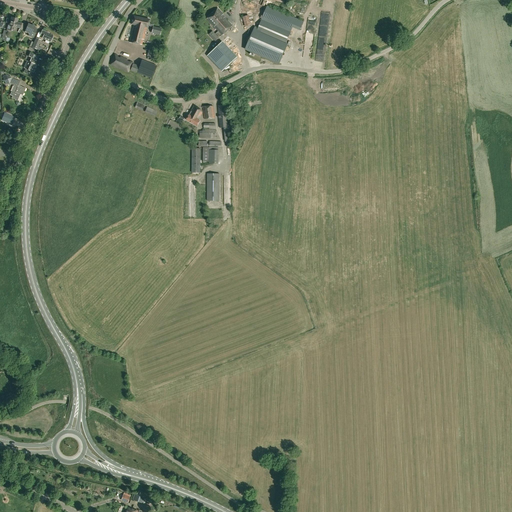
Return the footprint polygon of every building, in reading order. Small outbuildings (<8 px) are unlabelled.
[(218,8),(207,19),(219,31),(216,34),(220,37),(222,35),(233,26),(222,15),(223,14),(218,8)] [(252,16),(250,17),(248,13),(243,15),(246,25),(255,22),(252,16)] [(142,45),(143,39),(144,39),(146,31),(147,27),(148,27),(150,19),(134,16),(132,24),(133,25),(129,42),(142,45)] [(24,24),(17,22),(18,19),(11,17),(9,25),(8,25),(7,29),(11,30),(12,26),(20,28),(19,29),(22,30),(24,24)] [(245,49),(278,64),(287,45),(285,44),(290,32),(262,20),(258,28),(255,27),(245,49)] [(37,29),(34,28),(35,25),(32,24),(32,25),(28,24),(25,32),(29,34),(28,36),(33,38),(37,29)] [(153,26),(152,32),(160,34),(162,28),(153,26)] [(51,41),(52,39),(53,36),(49,34),(49,33),(42,30),(40,36),(43,37),(42,38),(46,40),(45,42),(48,43),(49,43),(49,41),(50,42),(51,41)] [(37,37),(33,47),(38,49),(42,39),(37,37)] [(238,55),(242,51),(236,45),(234,47),(232,46),(235,43),(230,37),(226,42),(238,55)] [(237,57),(222,41),(207,56),(222,72),(237,57)] [(147,56),(153,58),(156,48),(150,46),(147,56)] [(34,68),(39,57),(30,53),(28,57),(32,58),(30,63),(27,61),(24,68),(25,69),(23,73),(29,75),(30,72),(34,73),(36,69),(34,68)] [(128,72),(132,62),(127,60),(127,59),(114,54),(110,64),(128,72)] [(157,66),(153,64),(142,60),(139,66),(133,64),(130,70),(152,78),(157,66)] [(18,86),(20,82),(12,78),(12,77),(6,75),(3,76),(6,85),(9,83),(14,85),(10,95),(12,96),(11,98),(18,101),(20,95),(23,96),(26,89),(18,86)] [(137,102),(135,107),(142,111),(144,106),(137,102)] [(202,112),(202,110),(194,105),(186,119),(197,126),(200,120),(198,119),(202,112)] [(228,127),(226,105),(218,105),(220,128),(228,127)] [(215,118),(213,106),(203,106),(204,119),(215,118)] [(194,173),(202,173),(201,148),(193,148),(194,173)] [(211,165),(219,164),(219,149),(211,149),(211,165)] [(207,200),(219,200),(219,173),(207,173),(207,200)] [(147,497),(134,493),(132,500),(145,504),(147,497)]
